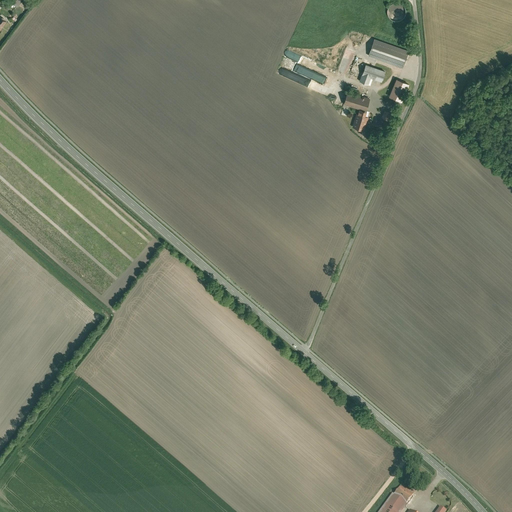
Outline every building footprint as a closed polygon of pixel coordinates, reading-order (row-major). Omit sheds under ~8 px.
[(407,47),(375,36),(369,53),(404,65),(410,48),(407,47)] [(304,65),(307,58),(288,50),(285,56),(304,65)] [(386,68),(366,62),(361,78),(370,81),(372,75),(383,79),(386,68)] [(409,81),(396,76),(389,94),(402,99),(409,81)] [(371,94),(349,88),(345,101),(354,104),(359,105),(365,107),(367,108),(371,94)] [(365,107),(359,105),(353,124),(360,126),(365,107)] [(395,490),(407,500),(415,490),(402,481),(395,490)] [(398,511),(406,502),(391,491),(376,511),(398,511)]
